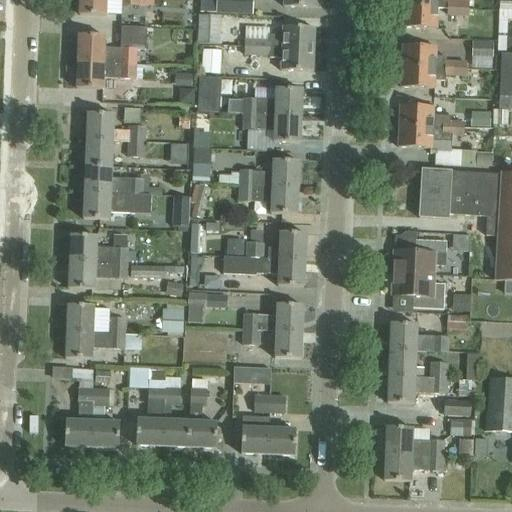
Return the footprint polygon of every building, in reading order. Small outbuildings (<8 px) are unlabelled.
[(106,17),(106,0),(80,0),(80,16),(106,17)] [(200,0),(200,14),(253,16),(253,0),(200,0)] [(284,0),(284,8),(316,9),(316,0),(284,0)] [(404,0),(404,7),(437,9),(446,9),(469,10),(469,3),(448,3),(447,0),(404,0)] [(497,0),(474,0),(474,12),(497,13),(497,0)] [(437,9),(404,7),(403,29),(437,30),(437,9)] [(221,18),(198,17),(197,45),(220,46),(221,18)] [(245,42),(245,48),(314,51),(315,29),(284,27),(283,39),(268,38),(268,43),(245,42)] [(145,30),(120,29),(120,46),(145,47),(145,30)] [(79,36),(78,63),(137,65),(137,50),(105,49),(105,37),(79,36)] [(471,43),(471,58),(492,58),(492,42),(471,43)] [(445,57),(436,57),(436,47),(403,46),(402,67),(465,70),(465,63),(445,62),(445,57)] [(268,60),(282,60),(282,72),(313,73),(314,51),(245,48),(244,57),(268,58),(268,60)] [(511,53),(502,53),(499,108),(511,109),(511,53)] [(137,67),(137,65),(78,63),(77,90),(103,91),(103,78),(153,80),(153,68),(137,67)] [(474,70),(465,70),(402,67),(401,89),(434,90),(435,80),(446,81),(446,77),(465,77),(465,80),(474,81),(474,70)] [(486,72),(485,93),(493,93),(494,72),(486,72)] [(196,93),(226,95),(227,81),(196,79),(196,93)] [(480,101),(480,87),(455,85),(454,99),(480,101)] [(242,103),(242,115),(301,117),(302,90),(276,89),(275,104),(242,103)] [(252,100),(273,101),(273,91),(252,91),(252,100)] [(401,106),(400,127),(464,130),(464,123),(449,123),(450,117),(433,116),(433,108),(401,106)] [(139,111),(123,110),(123,125),(139,126),(139,111)] [(511,111),(492,111),(492,124),(511,124),(511,111)] [(129,132),(113,131),(114,116),(88,115),(87,141),(113,143),(120,143),(120,142),(128,143),(145,144),(145,129),(129,128),(129,132)] [(300,144),(301,117),(242,115),(242,116),(233,116),(233,130),(274,132),(274,143),(300,144)] [(463,137),(464,130),(400,127),(399,149),(432,150),(432,141),(451,141),(451,136),(463,137)] [(86,168),(112,169),(113,143),(87,141),(86,168)] [(144,160),(145,145),(145,144),(128,143),(127,159),(144,160)] [(493,156),(436,153),(435,165),(492,167),(493,156)] [(273,161),(272,187),(272,188),(298,189),(299,162),(273,161)] [(137,180),(111,179),(112,169),(86,168),(85,194),(143,196),(144,177),(138,176),(137,180)] [(499,237),(496,282),(511,282),(511,175),(502,175),(502,176),(452,173),(452,172),(421,170),(419,218),(449,220),(450,216),(488,218),(487,237),(499,237)] [(256,187),(257,173),(239,172),(239,187),(256,187)] [(298,189),(272,188),(272,187),(256,187),(239,187),(238,201),(271,203),(271,215),(297,216),(298,189)] [(143,196),(85,194),(84,221),(110,222),(110,214),(150,216),(151,196),(143,196)] [(188,229),(190,199),(174,198),(173,228),(188,229)] [(191,224),(190,254),(199,254),(200,225),(191,224)] [(268,249),(268,259),(268,260),(305,261),(306,234),(280,233),(280,250),(268,249)] [(154,250),(97,248),(97,238),(71,236),(70,263),(144,266),(153,266),(154,250)] [(394,253),(393,275),(434,277),(435,255),(446,255),(446,243),(416,242),(415,254),(394,253)] [(246,244),(246,259),(262,259),(263,244),(246,244)] [(199,268),(202,268),(203,259),(190,258),(188,287),(198,288),(199,268)] [(256,274),(279,275),(278,287),(304,288),(305,261),(268,260),(268,259),(262,259),(246,259),(224,258),(224,275),(256,276),(256,274)] [(143,278),(144,266),(70,263),(69,290),(95,291),(95,280),(137,282),(137,278),(143,278)] [(434,284),(434,277),(393,275),(392,297),(413,298),(413,310),(443,311),(445,284),(434,284)] [(205,311),(205,308),(206,296),(188,294),(187,309),(205,311)] [(453,296),(453,313),(469,314),(470,297),(453,296)] [(273,313),(274,300),(259,299),(259,312),(273,313)] [(260,331),(260,332),(276,333),(276,332),(302,333),(303,306),(277,305),(277,317),(243,316),(242,331),(260,331)] [(93,334),(93,333),(94,308),(68,307),(67,333),(93,334)] [(467,318),(447,318),(446,332),(467,332),(467,318)] [(125,336),(126,320),(108,319),(108,334),(108,335),(125,336)] [(391,324),(390,351),(416,352),(416,353),(448,354),(448,352),(456,352),(456,341),(448,340),(448,338),(417,336),(417,325),(391,324)] [(260,331),(242,331),(241,347),(259,347),(260,332),(260,331)] [(276,332),(276,333),(275,359),(301,360),(302,333),(276,332)] [(93,334),(67,333),(66,360),(92,361),(92,348),(140,350),(141,336),(125,336),(108,335),(108,334),(93,333),(93,334)] [(416,353),(416,352),(390,351),(389,377),(415,378),(415,379),(423,379),(424,370),(415,370),(416,353)] [(466,356),(466,381),(478,382),(479,357),(466,356)] [(429,364),(429,380),(447,380),(448,365),(429,364)] [(79,389),(91,389),(92,371),(72,370),(72,380),(79,381),(79,389)] [(414,405),(415,379),(415,378),(389,377),(388,404),(414,405)] [(165,389),(163,447),(189,448),(190,422),(189,422),(170,422),(170,407),(179,407),(180,379),(165,379),(165,389)] [(487,431),(511,432),(511,380),(490,379),(487,431)] [(447,395),(447,380),(429,380),(428,395),(447,395)] [(217,423),(201,423),(201,408),(205,408),(206,382),(193,382),(192,391),(190,391),(189,422),(190,422),(189,448),(216,449),(217,423)] [(136,446),(163,447),(165,389),(150,388),(149,407),(152,407),(152,421),(137,420),(136,446)] [(79,406),(78,422),(66,421),(65,448),(92,449),(94,390),(79,390),(78,406),(79,406)] [(94,390),(92,449),(118,449),(119,423),(103,423),(104,407),(108,407),(109,391),(94,390)] [(254,413),(270,414),(270,398),(255,397),(254,413)] [(286,398),(270,398),(270,414),(285,414),(286,398)] [(469,404),(449,403),(448,417),(468,418),(469,404)] [(471,422),(450,422),(449,438),(470,438),(471,422)] [(420,456),(421,445),(412,445),(413,429),(387,428),(386,455),(420,456)] [(268,456),(269,430),(242,429),(241,455),(268,456)] [(269,430),(268,456),(295,457),(296,431),(269,430)] [(443,457),(444,447),(444,442),(428,441),(428,456),(428,457),(443,457)] [(420,456),(386,455),(385,482),(410,483),(411,471),(443,472),(443,457),(428,457),(428,456),(420,456)]
